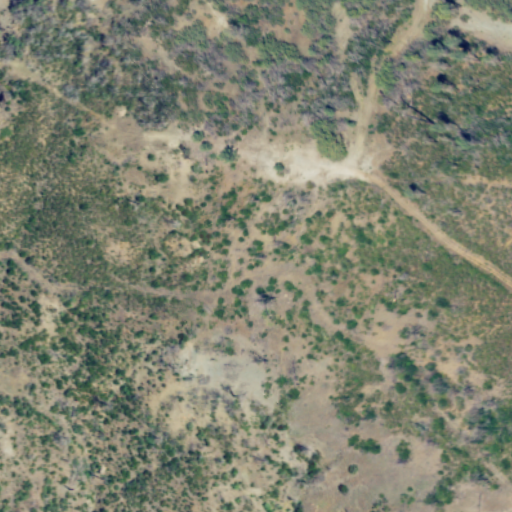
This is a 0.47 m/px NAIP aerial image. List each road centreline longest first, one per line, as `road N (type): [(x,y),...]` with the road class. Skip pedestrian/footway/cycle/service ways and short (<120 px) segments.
road 1 (residential): [(427,0),(427,14),(383,72),(368,109),(369,175),(511,275)]
road 2 (residential): [(369,175),(511,181)]
